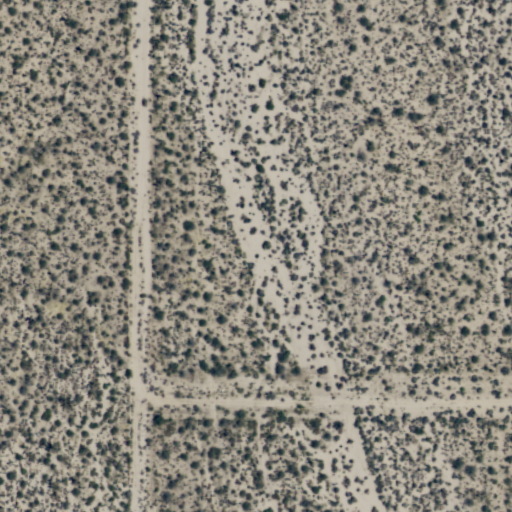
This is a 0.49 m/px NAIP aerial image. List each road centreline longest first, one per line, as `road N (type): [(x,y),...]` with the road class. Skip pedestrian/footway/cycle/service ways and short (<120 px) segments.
road 1 (residential): [(137,0),(135,511)]
road 2 (residential): [(137,401),(511,398)]
